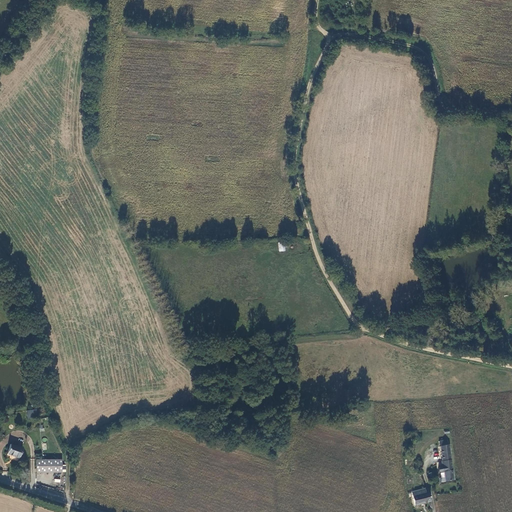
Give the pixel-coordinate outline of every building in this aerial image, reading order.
[(33,419),(31,411),(21,412),(23,420),(33,419)] [(23,449),(11,444),(7,453),(20,458),(23,449)] [(444,472),(445,482),(453,481),(448,445),(447,445),(440,446),(443,466),(442,466),(440,467),(439,469),(439,471),(441,472),(443,472),(444,472)] [(36,473),(61,472),(61,460),(51,461),(45,461),(36,461),(36,473)] [(421,505),(431,502),(428,492),(413,496),(415,506),(421,505)]
